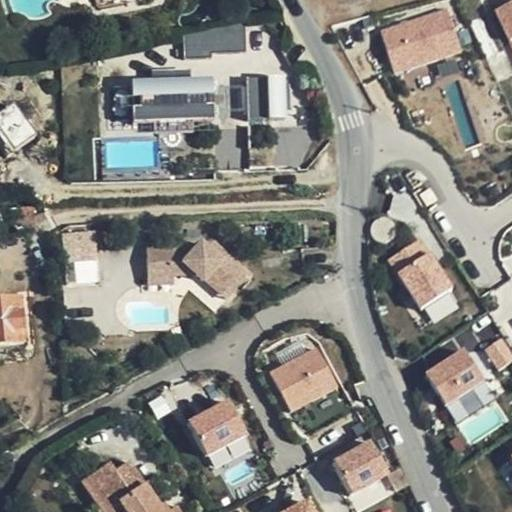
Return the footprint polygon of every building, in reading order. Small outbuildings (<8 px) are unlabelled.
[(511,0),(509,0),(493,7),(511,50),(511,0)] [(394,74),(463,52),(448,7),(379,28),(394,74)] [(246,44),(243,24),(181,37),(187,62),(212,56),(211,51),(246,44)] [(157,91),(158,96),(197,88),(196,83),(194,71),(155,79),(157,91)] [(142,121),(145,137),(224,120),(221,104),(206,107),(204,97),(219,94),(216,79),(196,83),(197,88),(158,96),(157,91),(136,95),(140,111),(154,108),(157,118),(142,121)] [(288,123),(288,81),(250,81),(250,123),(288,123)] [(219,94),(204,97),(206,107),(221,104),(234,102),(232,92),(219,94)] [(0,107),(0,142),(23,143),(25,109),(0,107)] [(0,226),(16,226),(16,209),(0,209),(0,226)] [(33,209),(16,209),(16,226),(33,225),(33,209)] [(98,233),(65,234),(66,263),(99,262),(98,233)] [(187,249),(148,254),(151,274),(175,272),(175,278),(198,275),(206,282),(207,280),(226,294),(235,282),(240,287),(252,273),(214,242),(209,249),(202,244),(197,250),(188,251),(187,249)] [(418,260),(379,276),(393,311),(432,296),(418,260)] [(175,272),(151,274),(152,289),(176,286),(175,278),(175,272)] [(226,294),(231,298),(240,287),(235,282),(226,294)] [(27,301),(0,303),(0,349),(31,347),(27,301)] [(485,346),(496,369),(511,361),(511,358),(503,338),(485,346)] [(273,376),(293,412),(336,389),(316,353),(273,376)] [(450,409),(487,385),(468,356),(431,380),(450,409)] [(209,459),(246,438),(228,406),(191,426),(209,459)] [(372,446),(336,465),(354,498),(390,479),(372,446)] [(110,463),(89,477),(111,509),(106,511),(180,511),(177,506),(170,510),(167,511),(161,511),(154,501),(129,463),(115,471),(110,463)] [(82,482),(101,511),(106,511),(111,509),(89,477),(82,482)] [(160,498),(154,501),(161,511),(167,511),(170,510),(160,498)]
